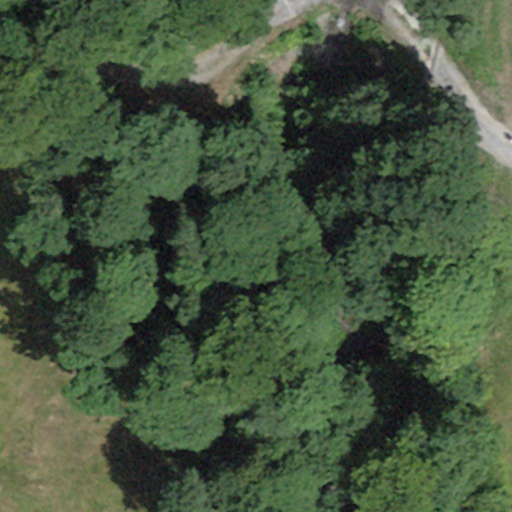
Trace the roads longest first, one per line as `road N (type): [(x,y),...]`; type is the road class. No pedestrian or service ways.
road 1 (track): [(287,0),(223,56),(181,80),(89,50),(0,41)]
road 2 (track): [(511,136),(449,81),(419,18),(391,0)]
